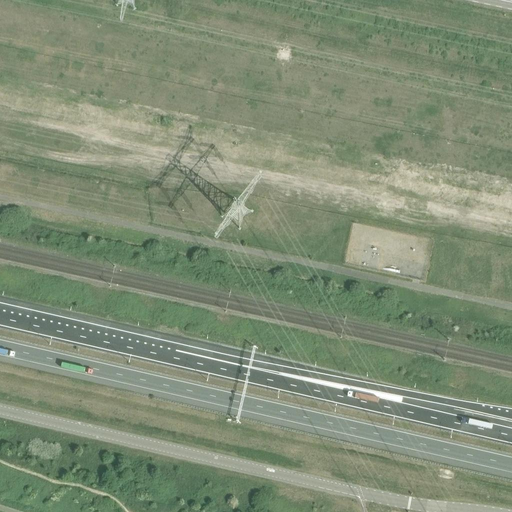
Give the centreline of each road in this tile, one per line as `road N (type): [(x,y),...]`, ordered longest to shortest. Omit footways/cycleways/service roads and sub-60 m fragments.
road 1 (motorway): [(0,346),(511,464)]
road 2 (unclassified): [(480,511),(358,493),(0,412)]
road 3 (trunk): [(175,358),(0,317)]
road 4 (motorway): [(511,435),(338,395)]
road 5 (primary): [(511,417),(341,381)]
road 6 (trunk): [(341,381),(175,358)]
road 7 (trunk): [(338,395),(175,358)]
